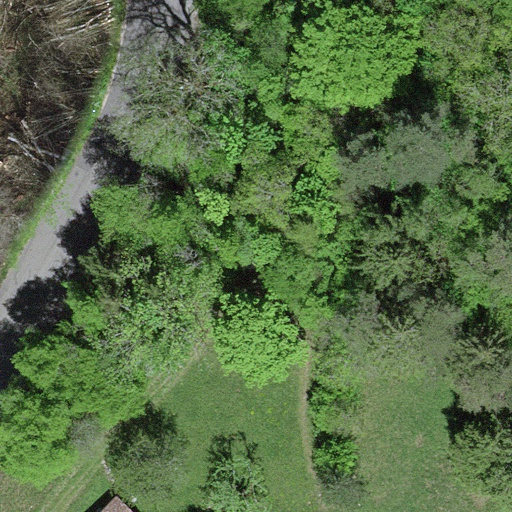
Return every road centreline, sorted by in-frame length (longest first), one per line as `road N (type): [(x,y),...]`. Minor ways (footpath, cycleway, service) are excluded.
road 1 (track): [(50,511),(224,303),(268,288),(322,313),(328,353),(319,467),(328,511)]
road 2 (secondary): [(160,0),(128,118),(0,346)]
